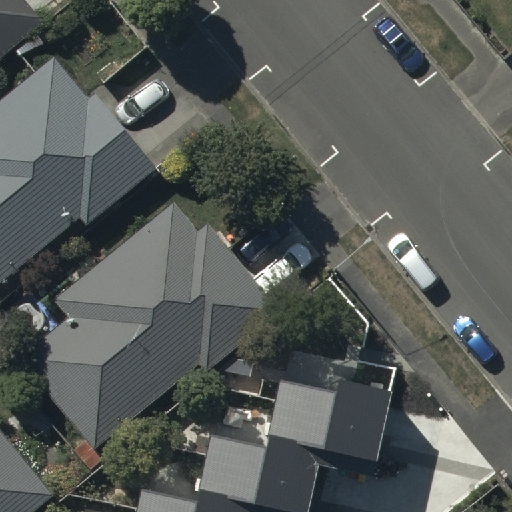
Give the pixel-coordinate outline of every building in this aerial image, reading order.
[(0,0),(0,65),(42,32),(15,0),(0,0)] [(0,109),(0,291),(75,226),(86,238),(160,174),(96,101),(90,106),(53,63),(0,109)] [(196,234),(177,211),(56,311),(69,327),(20,366),(95,457),(200,371),(208,382),(282,322),(204,227),(196,234)] [(320,458),(293,427),(213,488),(213,487),(180,511),(377,511),(366,498),(357,506),(344,491),(352,484),(326,454),(320,458)] [(0,511),(43,511),(53,504),(0,439),(0,511)]
